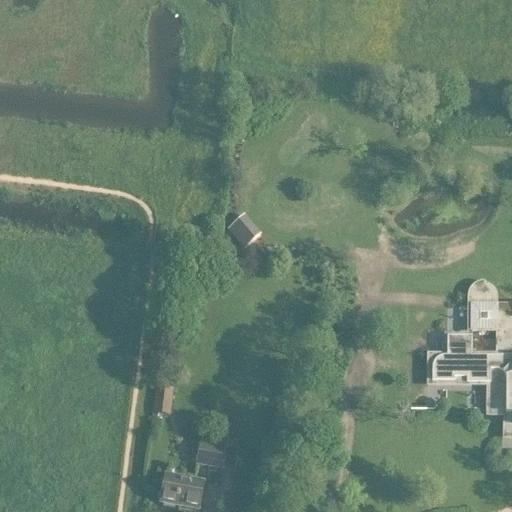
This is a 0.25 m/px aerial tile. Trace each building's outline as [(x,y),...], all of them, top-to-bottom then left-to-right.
[(251,226),(234,240),(242,249),(259,235),(251,226)] [(430,371),(430,384),(431,384),(431,383),(452,383),(452,379),(464,380),(464,385),(487,385),(487,416),(488,416),(488,415),(511,415),(511,306),(497,306),(497,300),(497,298),(497,297),(496,296),(496,295),(495,294),(495,293),(494,292),(494,291),(493,290),(492,289),(491,288),(490,288),(489,287),(488,287),(487,286),(485,286),(484,286),(484,285),(483,285),(481,285),(480,285),(479,285),(478,286),(476,287),(475,287),(474,288),(473,289),(472,290),(471,291),(471,292),(470,293),(469,295),(469,296),(469,297),(468,299),(468,300),(468,307),(468,332),(500,332),(500,355),(468,354),(469,338),(445,338),(445,350),(445,358),(443,358),(441,358),(439,358),(438,359),(436,360),(435,360),(434,362),(433,363),(431,365),(431,366),(430,368),(430,371)] [(150,414),(167,416),(170,392),(153,390),(150,414)] [(199,443),(195,466),(220,470),(223,471),(231,472),(235,449),(216,446),(199,443)] [(158,505),(196,511),(201,483),(163,476),(158,505)]
